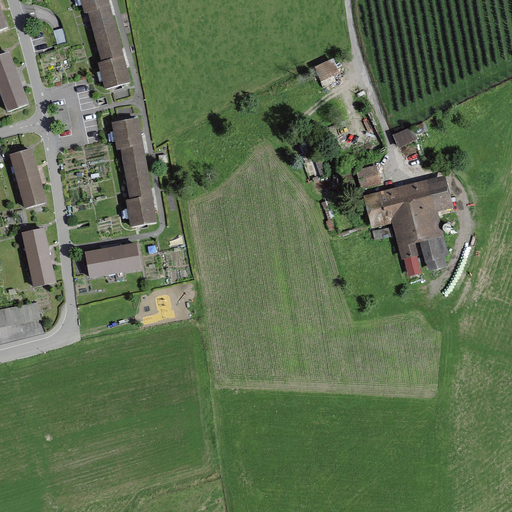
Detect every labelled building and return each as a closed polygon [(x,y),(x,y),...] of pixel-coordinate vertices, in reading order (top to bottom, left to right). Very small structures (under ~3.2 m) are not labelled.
[(0,0),(0,35),(13,30),(0,0)] [(84,0),(96,40),(120,33),(110,0),(84,0)] [(120,33),(96,40),(111,93),(135,86),(120,33)] [(11,54),(0,58),(0,89),(12,116),(35,106),(11,54)] [(315,67),(322,82),(341,74),(335,59),(315,67)] [(141,121),(117,126),(127,177),(151,173),(141,121)] [(417,134),(428,131),(426,124),(395,132),(400,149),(420,143),(417,134)] [(35,151),(13,158),(28,212),(51,205),(35,151)] [(375,164),(354,169),(359,188),(379,185),(375,164)] [(151,173),(127,177),(136,230),(161,226),(151,173)] [(440,177),(360,198),(368,230),(389,225),(395,248),(414,246),(426,275),(442,269),(432,240),(428,217),(449,211),(440,177)] [(46,231),(24,238),(40,292),(62,285),(46,231)] [(139,246),(88,256),(92,282),(144,273),(139,246)] [(40,304),(0,311),(0,329),(43,322),(40,304)]
